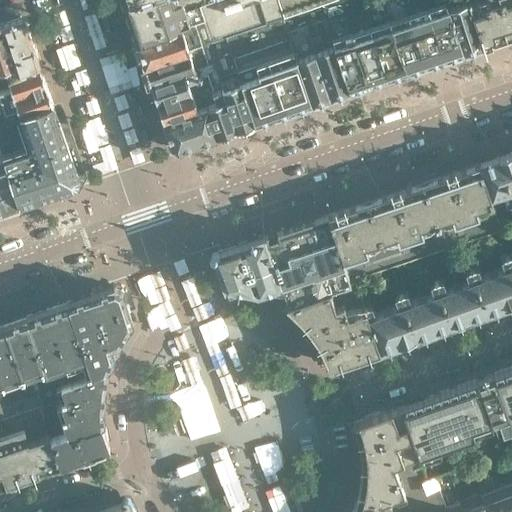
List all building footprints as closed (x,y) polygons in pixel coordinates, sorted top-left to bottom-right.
[(194,0),(122,0),(137,42),(202,20),(194,0)] [(284,17),(278,0),(194,0),(202,20),(203,20),(211,41),(211,42),(225,37),(244,30),(263,24),(282,17),(284,17)] [(278,0),(284,17),(301,11),(320,4),(332,0),(278,0)] [(342,8),(339,0),(332,0),(320,4),(323,15),(342,8)] [(425,65),(409,19),(402,0),(381,0),(391,26),(406,71),(425,65)] [(463,52),(445,0),(424,0),(428,13),(444,58),(444,59),(463,52)] [(468,2),(467,0),(445,0),(463,52),(483,45),(468,2)] [(511,0),(472,0),(468,2),(483,45),(484,49),(493,46),(491,42),(511,35),(511,0)] [(368,84),(351,34),(332,40),(323,15),(320,4),(301,11),(304,21),(315,51),(330,96),(368,84)] [(304,21),(301,11),(284,17),(282,17),(286,28),(304,21)] [(444,58),(428,13),(409,19),(425,65),(444,58)] [(40,65),(28,30),(29,30),(25,20),(25,19),(24,19),(20,17),(20,16),(19,16),(19,17),(1,23),(17,73),(40,65)] [(286,28),(282,17),(263,24),(267,34),(286,28)] [(387,77),(372,32),(367,18),(348,25),(351,34),(368,84),(387,77)] [(212,61),(210,55),(206,43),(211,41),(203,20),(202,20),(137,42),(150,83),(212,61)] [(17,73),(1,23),(0,23),(0,67),(6,65),(10,75),(17,73)] [(277,64),(267,34),(263,24),(244,30),(248,40),(259,74),(274,116),(293,109),(277,64)] [(406,71),(391,26),(372,32),(387,77),(406,71)] [(248,40),(244,30),(225,37),(229,46),(248,40)] [(229,48),(229,46),(225,37),(211,42),(211,41),(206,43),(210,55),(229,48)] [(72,38),(57,43),(64,64),(78,59),(72,38)] [(330,96),(315,51),(296,57),(311,103),(330,96)] [(255,122),(240,80),(231,54),(212,61),(236,129),(255,122)] [(311,103),(296,57),(277,64),(293,109),(311,103)] [(236,129),(212,61),(150,83),(171,146),(179,149),(236,129)] [(0,99),(5,97),(46,84),(40,65),(17,73),(10,75),(13,84),(2,88),(0,81),(0,99)] [(274,116),(259,74),(240,80),(255,122),(274,116)] [(88,105),(84,92),(81,93),(78,83),(65,87),(72,110),(88,105)] [(53,103),(49,93),(46,84),(5,97),(7,105),(17,101),(21,113),(53,103)] [(77,175),(68,147),(53,103),(21,113),(0,120),(0,145),(19,202),(72,185),(77,175)] [(0,208),(19,202),(0,145),(0,208)] [(511,151),(497,156),(511,199),(511,151)] [(511,199),(497,156),(479,162),(491,197),(503,193),(506,201),(511,199)] [(501,228),(491,197),(479,162),(327,213),(350,279),(501,228)] [(350,279),(327,213),(265,234),(287,300),(350,279)] [(287,300),(265,234),(264,234),(219,249),(218,248),(215,247),(210,248),(208,252),(210,257),(213,259),(215,258),(225,286),(234,286),(243,287),(255,289),(269,294),(277,298),(282,302),(287,300)] [(511,301),(511,269),(507,256),(500,258),(503,266),(492,270),(504,305),(511,301)] [(205,286),(199,257),(180,261),(186,290),(205,286)] [(504,305),(492,270),(481,274),(478,266),(472,268),(487,310),(487,311),(504,305)] [(487,310),(472,268),(465,271),(468,279),(457,283),(469,317),(487,310)] [(469,317),(457,283),(446,287),(443,278),(436,281),(451,323),(469,317)] [(380,349),(365,306),(355,280),(350,281),(350,279),(287,300),(282,302),(286,304),(300,318),(307,327),(316,339),(321,349),(327,361),(335,365),(380,350),(380,349)] [(451,323),(436,281),(429,283),(432,292),(421,296),(433,329),(451,323)] [(119,342),(132,321),(127,308),(121,289),(113,285),(67,301),(92,372),(108,367),(113,354),(110,345),(119,342)] [(434,330),(433,329),(421,296),(410,299),(407,291),(400,293),(416,336),(434,330)] [(416,336),(400,293),(394,296),(397,304),(386,308),(398,343),(416,336)] [(92,372),(67,301),(47,308),(67,365),(46,372),(51,386),(92,372)] [(398,343),(386,308),(374,312),(371,304),(365,306),(380,349),(398,343)] [(67,365),(47,308),(26,315),(46,372),(67,365)] [(51,386),(46,372),(26,315),(0,323),(0,396),(5,394),(14,419),(46,408),(40,390),(51,386)] [(219,356),(242,420),(262,413),(239,349),(219,356)] [(511,365),(493,372),(493,373),(492,373),(510,425),(511,424),(511,365)] [(103,405),(105,385),(108,367),(92,372),(51,386),(40,390),(46,408),(56,438),(104,422),(103,405)] [(510,425),(492,373),(477,378),(492,420),(498,417),(503,431),(511,428),(510,425)] [(492,420),(477,378),(476,378),(476,379),(402,405),(401,405),(410,431),(418,452),(421,460),(453,449),(450,442),(474,434),(471,427),(492,420)] [(0,484),(26,476),(104,448),(104,447),(107,442),(108,442),(104,422),(56,438),(46,408),(14,419),(5,394),(0,396),(0,484)] [(410,431),(401,405),(352,422),(354,427),(356,433),(357,435),(358,441),(359,449),(410,431)] [(418,452),(410,431),(359,449),(360,454),(360,460),(360,465),(360,470),(360,473),(418,452)] [(283,461),(283,435),(258,435),(258,462),(283,461)] [(442,494),(439,485),(440,485),(436,472),(426,476),(421,460),(418,452),(360,473),(360,476),(359,481),(358,489),(357,492),(356,497),(355,499),(354,504),(351,511),(350,511),(392,511),(435,497),(442,494)] [(511,511),(511,481),(460,501),(463,511),(511,511)] [(463,511),(460,501),(446,506),(442,494),(435,497),(440,511),(463,511)] [(440,511),(435,497),(392,511),(440,511)] [(133,511),(131,507),(129,502),(120,506),(118,502),(91,511),(133,511)]
